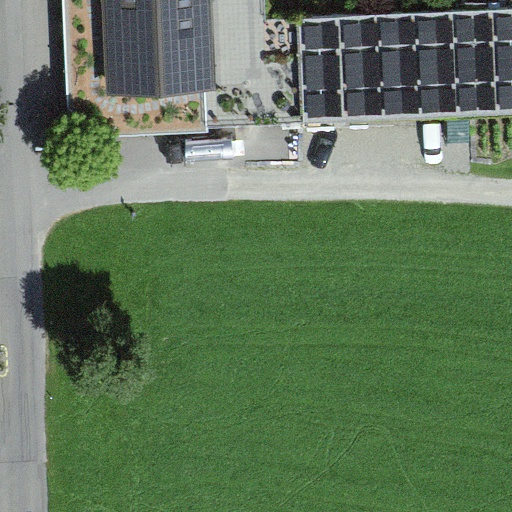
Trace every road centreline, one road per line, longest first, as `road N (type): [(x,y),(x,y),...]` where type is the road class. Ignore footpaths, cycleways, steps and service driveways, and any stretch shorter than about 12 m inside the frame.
road 1 (track): [(0,199),(367,185),(511,199)]
road 2 (unclassified): [(23,511),(0,19)]
